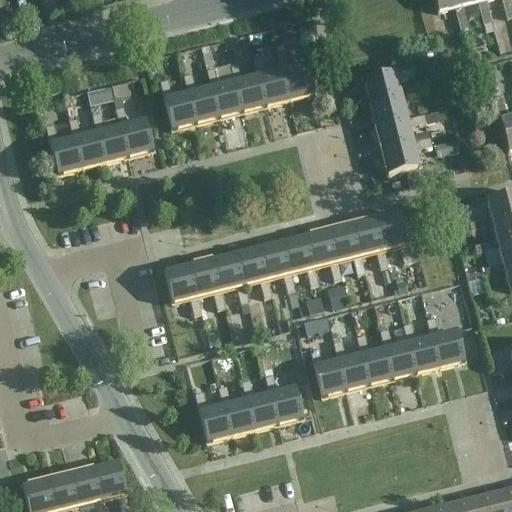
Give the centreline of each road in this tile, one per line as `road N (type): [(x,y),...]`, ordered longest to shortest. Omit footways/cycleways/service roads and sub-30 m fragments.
road 1 (residential): [(177,511),(0,212)]
road 2 (residential): [(207,9),(0,57)]
